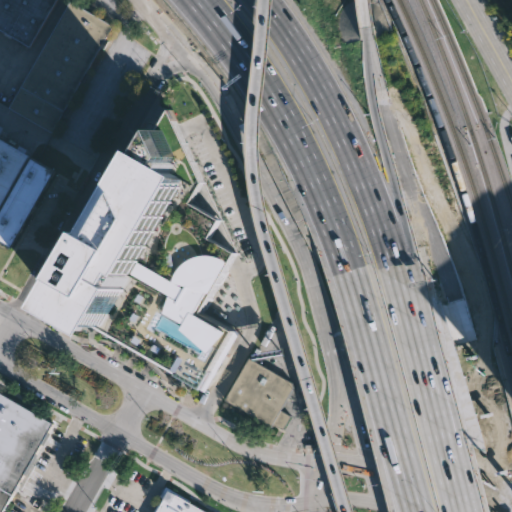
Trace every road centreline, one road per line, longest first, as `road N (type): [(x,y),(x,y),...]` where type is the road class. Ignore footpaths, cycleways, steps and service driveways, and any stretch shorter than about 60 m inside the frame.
road 1 (motorway): [(261,0),(248,136),(255,217),(345,511)]
road 2 (motorway): [(511,509),(469,334),(363,24)]
road 3 (secondary): [(140,0),(243,140),(325,324)]
road 4 (residential): [(0,358),(168,57),(171,36)]
road 5 (tertiary): [(326,461),(253,452),(0,307)]
road 6 (motorway): [(409,316),(347,137),(297,41),(265,0)]
road 7 (motorway): [(201,0),(282,120),(353,286)]
road 8 (tertiary): [(0,363),(212,488),(276,506)]
road 9 (motorway): [(353,286),(413,511)]
road 10 (motorway): [(463,511),(427,371)]
road 11 (residential): [(77,511),(145,393)]
